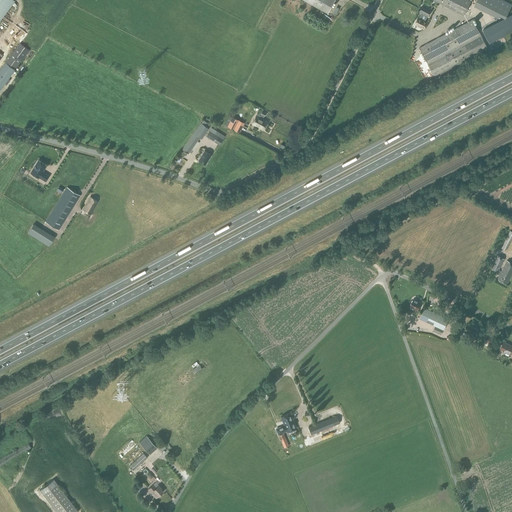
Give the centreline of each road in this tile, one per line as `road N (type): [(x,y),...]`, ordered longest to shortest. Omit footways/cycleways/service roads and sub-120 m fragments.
road 1 (motorway): [(0,365),(511,92)]
road 2 (motorway): [(511,78),(0,350)]
road 3 (unclassified): [(170,511),(220,441),(381,276)]
road 4 (unclassified): [(217,193),(300,155),(381,0)]
road 5 (unclassified): [(465,511),(381,276)]
road 6 (unclassified): [(217,193),(0,128)]
road 7 (track): [(384,274),(354,256),(356,245),(511,163)]
road 8 (unclassified): [(511,328),(397,273),(381,276)]
